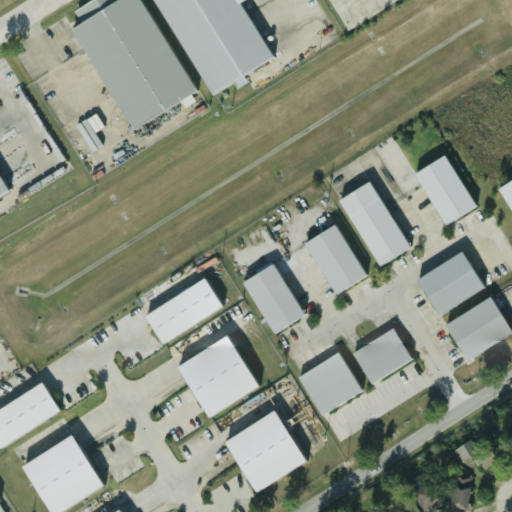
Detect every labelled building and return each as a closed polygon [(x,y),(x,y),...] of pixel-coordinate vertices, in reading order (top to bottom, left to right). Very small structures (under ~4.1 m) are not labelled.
[(141,0),(90,0),(74,9),(80,22),(71,26),(126,129),(192,94),(141,0)] [(268,59),(236,2),(238,0),(150,0),(205,97),(231,82),(235,88),(245,83),(240,75),(268,59)] [(441,224),(472,206),(442,154),(411,172),(441,224)] [(511,177),(496,186),(511,215),(511,177)] [(377,196),(346,213),(375,266),(406,249),(377,196)] [(331,294),(363,276),(334,224),(303,241),(331,294)] [(412,278),(433,316),(479,290),(458,252),(412,278)] [(269,332),(300,315),(271,263),(240,281),(269,332)] [(139,314),(156,344),(218,308),(200,279),(139,314)] [(463,360),(509,333),(488,297),(442,323),(463,360)] [(350,351),(368,383),(409,361),(392,329),(350,351)] [(172,365),(201,418),(253,389),(223,336),(172,365)] [(359,392),(338,352),(296,375),(317,414),(359,392)] [(0,445),(55,412),(37,383),(0,405),(0,445)] [(251,492),(302,463),(272,411),(222,440),(251,492)] [(41,511),(55,511),(97,488),(67,436),(15,465),(41,511)] [(474,455),(467,441),(449,450),(456,464),(474,455)] [(498,446),(470,442),(468,454),(476,455),(475,465),(495,468),(498,446)] [(448,474),(448,510),(469,510),(469,474),(448,474)] [(413,492),(420,508),(438,500),(431,484),(413,492)]
